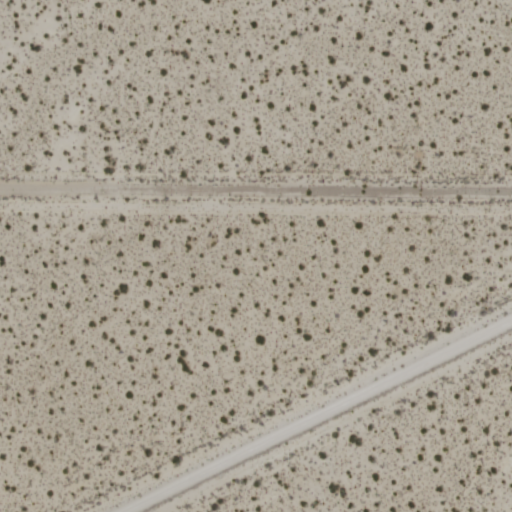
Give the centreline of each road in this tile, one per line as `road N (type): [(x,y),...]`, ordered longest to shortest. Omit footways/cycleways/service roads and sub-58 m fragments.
road 1 (track): [(511,200),(0,195)]
road 2 (residential): [(511,321),(129,511)]
